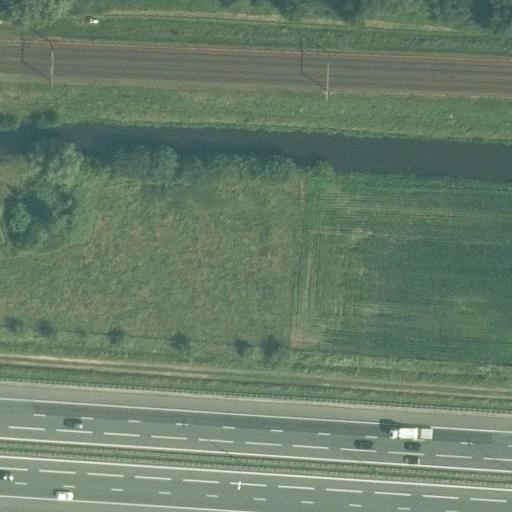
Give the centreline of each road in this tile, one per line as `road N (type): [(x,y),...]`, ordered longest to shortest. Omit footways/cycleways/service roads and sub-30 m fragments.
road 1 (track): [(511,393),(0,358)]
road 2 (motorway): [(0,476),(511,509)]
road 3 (motorway): [(511,451),(0,418)]
